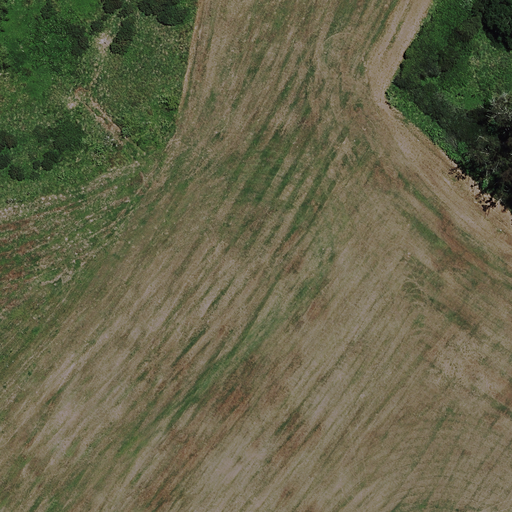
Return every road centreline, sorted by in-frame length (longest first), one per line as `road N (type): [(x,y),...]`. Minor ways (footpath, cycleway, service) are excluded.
road 1 (unknown): [(440,20),(0,282)]
road 2 (unknown): [(225,148),(462,330),(469,396),(378,511)]
